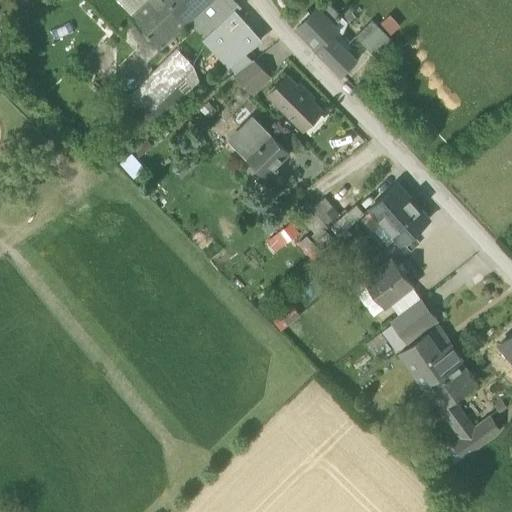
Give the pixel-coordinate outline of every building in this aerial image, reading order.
[(93,0),(90,3),(116,30),(132,15),(147,0),(119,0),(119,1),(118,0),(93,0)] [(116,30),(147,62),(189,21),(211,0),(147,0),(132,15),(116,30)] [(211,0),(189,21),(206,38),(234,11),(240,6),(233,0),(211,0)] [(336,28),(343,21),(328,5),(315,17),(336,39),(342,33),(336,28)] [(205,39),(230,64),(245,52),(260,41),(234,11),(206,38),(205,39)] [(390,14),(380,23),(390,35),(400,26),(390,14)] [(300,32),(342,74),(356,60),(336,39),(315,17),(300,32)] [(355,35),(373,54),(390,38),(372,20),(355,35)] [(229,65),(235,73),(252,60),(245,52),(230,64),(229,65)] [(171,54),(122,102),(149,130),(199,83),(171,54)] [(232,75),(252,94),(269,77),(252,60),(235,73),(232,75)] [(269,94),(303,129),(321,111),(286,77),(269,94)] [(260,137),(266,131),(253,118),(230,140),(247,157),(264,141),(260,137)] [(247,157),(266,176),(288,153),(266,131),(260,137),(264,141),(247,157)] [(119,164),(133,180),(145,169),(132,153),(119,164)] [(397,184),(370,208),(401,244),(429,219),(397,184)] [(341,217),(324,197),(311,208),(328,228),(330,226),(341,217)] [(356,205),(348,212),(356,221),(364,213),(356,205)] [(326,230),(328,228),(311,208),(310,207),(301,214),(316,232),(319,236),(326,230)] [(356,221),(348,212),(341,217),(330,226),(339,237),(356,221)] [(300,233),(291,222),(267,240),(275,252),(300,233)] [(333,239),(326,230),(319,236),(316,232),(309,237),(320,249),(333,239)] [(322,252),(320,249),(309,237),(307,235),(297,244),(312,261),(322,252)] [(393,258),(365,280),(385,307),(389,303),(411,286),(413,285),(393,258)] [(375,314),(385,307),(365,280),(354,288),(375,314)] [(421,298),(411,286),(389,303),(398,316),(421,298)] [(421,300),(392,321),(393,323),(407,342),(436,320),(421,300)] [(271,319),(279,330),(300,315),(289,301),(278,309),(280,312),(271,319)] [(407,342),(393,323),(381,332),(388,342),(395,351),(407,342)] [(437,326),(427,333),(440,350),(449,343),(437,326)] [(373,354),(388,342),(381,332),(365,344),(373,354)] [(424,387),(425,387),(461,361),(462,360),(449,343),(440,350),(427,333),(400,353),(424,387)] [(511,333),(500,344),(511,357),(511,333)] [(425,387),(442,410),(453,401),(477,383),(461,361),(425,387)] [(473,429),(453,401),(442,410),(462,437),(473,429)] [(451,445),(461,459),(500,431),(490,417),(473,429),(462,437),(451,445)] [(453,465),(461,459),(451,445),(443,451),(453,465)] [(426,461),(413,448),(405,456),(418,470),(426,461)]
